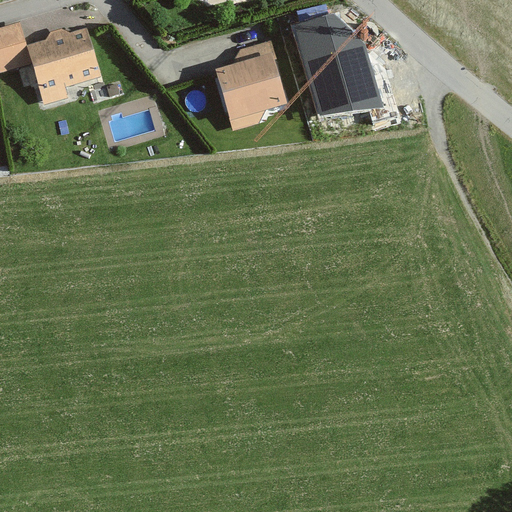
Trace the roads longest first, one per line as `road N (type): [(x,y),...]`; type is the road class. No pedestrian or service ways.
road 1 (track): [(439,62),(430,116),(448,167),(511,283)]
road 2 (residential): [(368,0),(511,122)]
